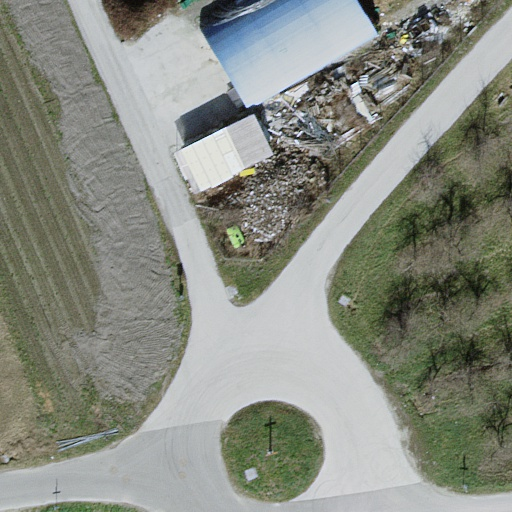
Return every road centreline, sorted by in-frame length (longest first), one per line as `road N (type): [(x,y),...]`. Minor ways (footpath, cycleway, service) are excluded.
road 1 (unclassified): [(229,375),(198,269),(80,0)]
road 2 (unclassified): [(276,363),(310,280),(511,41)]
road 3 (unclassified): [(353,511),(370,473),(358,410),(337,385),(276,363)]
road 4 (unclassified): [(181,463),(0,489)]
